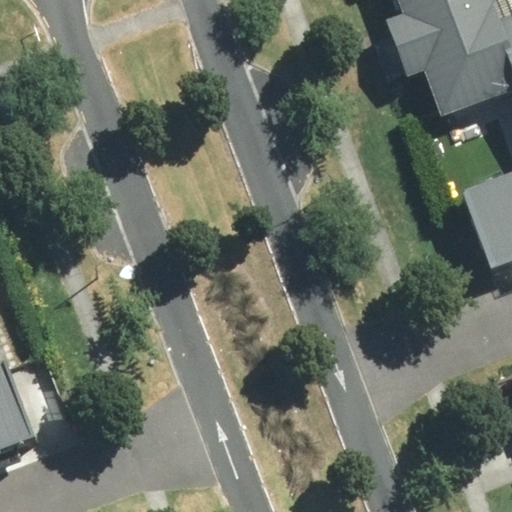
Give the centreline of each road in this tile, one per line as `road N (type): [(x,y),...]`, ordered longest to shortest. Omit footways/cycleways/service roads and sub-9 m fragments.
road 1 (residential): [(254,511),(57,0)]
road 2 (residential): [(201,0),(393,511)]
